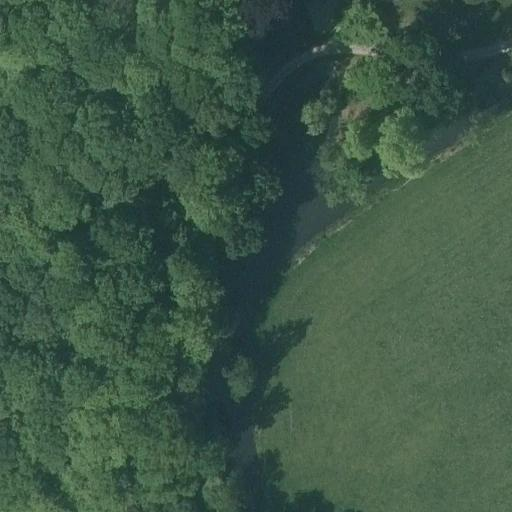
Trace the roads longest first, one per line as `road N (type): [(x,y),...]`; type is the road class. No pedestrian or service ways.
road 1 (track): [(120,171),(103,199),(81,280),(119,377),(105,417),(73,441),(0,446)]
road 2 (track): [(119,377),(154,396),(186,430),(202,480)]
road 3 (track): [(12,0),(37,125)]
